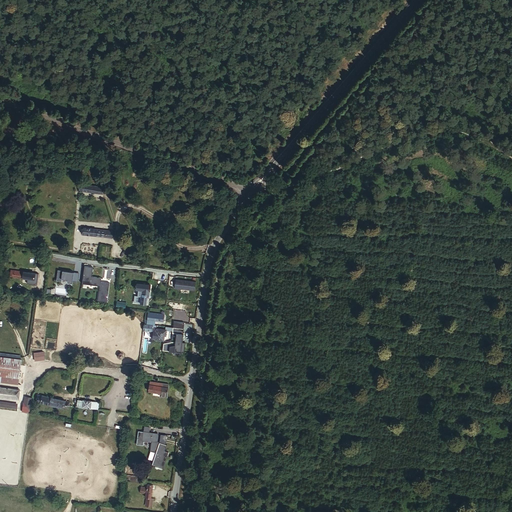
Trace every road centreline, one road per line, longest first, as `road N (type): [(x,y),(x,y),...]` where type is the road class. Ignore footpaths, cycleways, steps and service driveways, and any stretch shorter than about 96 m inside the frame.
road 1 (unclassified): [(249,192),(209,258),(173,511)]
road 2 (track): [(511,153),(445,129),(275,190),(254,187)]
road 3 (unclassified): [(0,103),(249,192)]
road 4 (unclassified): [(413,0),(249,192)]
